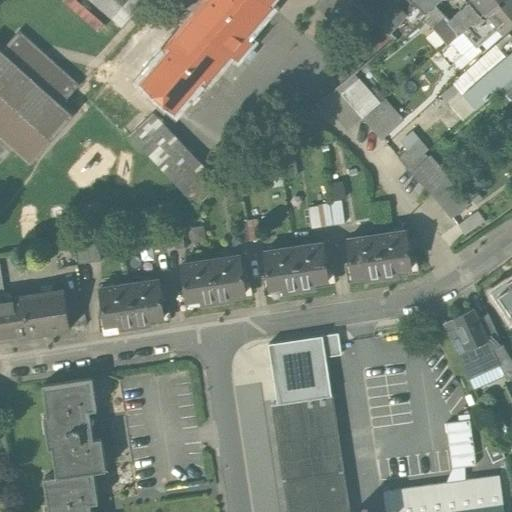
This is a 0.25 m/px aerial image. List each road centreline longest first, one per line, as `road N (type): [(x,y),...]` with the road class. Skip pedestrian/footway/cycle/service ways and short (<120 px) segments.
road 1 (residential): [(208,334),(417,308),(453,295),(511,252)]
road 2 (residential): [(0,365),(208,334)]
road 3 (residential): [(208,334),(235,511)]
